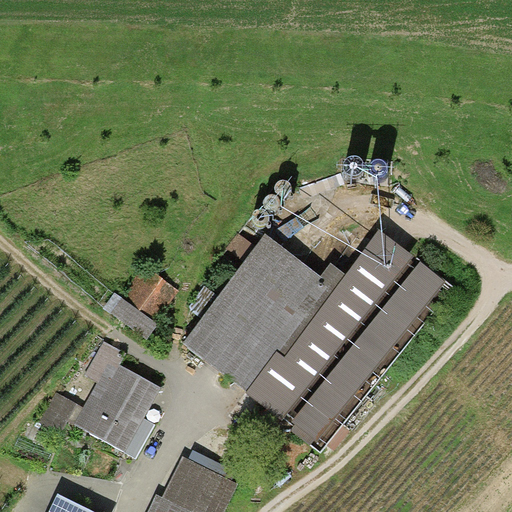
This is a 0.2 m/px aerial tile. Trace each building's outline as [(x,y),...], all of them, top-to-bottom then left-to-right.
[(264,257),(185,364),(237,402),(265,363),(287,379),(348,296),(331,284),(321,298),(264,257)] [(173,297),(142,275),(119,307),(150,329),(173,297)] [(157,334),(150,329),(119,307),(114,304),(105,317),(148,347),(157,334)] [(100,389),(78,430),(124,455),(155,397),(113,375),(120,363),(102,354),(87,382),(100,389)] [(71,411),(53,402),(38,433),(56,442),(71,411)] [(154,511),(221,511),(229,495),(181,472),(162,510),(157,508),(154,511)]
